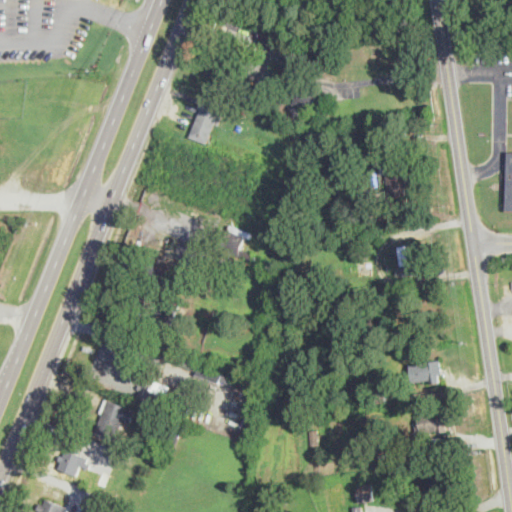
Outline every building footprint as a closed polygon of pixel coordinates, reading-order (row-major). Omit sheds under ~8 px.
[(260,87),(282,73),(272,58),(250,71),(260,87)] [(209,140),(224,106),(206,98),(191,132),(209,140)] [(388,194),(410,194),(410,162),(387,162),(388,194)] [(430,239),(400,243),(403,266),(433,262),(430,239)] [(441,382),(441,361),(411,361),(411,382),(441,382)] [(229,384),(232,374),(200,364),(197,374),(229,384)] [(139,396),(164,405),(171,385),(145,376),(139,396)] [(132,406),(105,398),(95,433),(122,441),(132,406)] [(447,431),(447,412),(417,413),(418,432),(447,431)] [(77,474),(81,464),(89,468),(93,457),(68,447),(60,468),(77,474)] [(425,480),(425,492),(449,492),(449,471),(432,471),(432,480),(425,480)] [(374,498),(372,483),(357,485),(359,500),(374,498)] [(37,511),(62,511),(66,505),(46,494),(37,511)]
